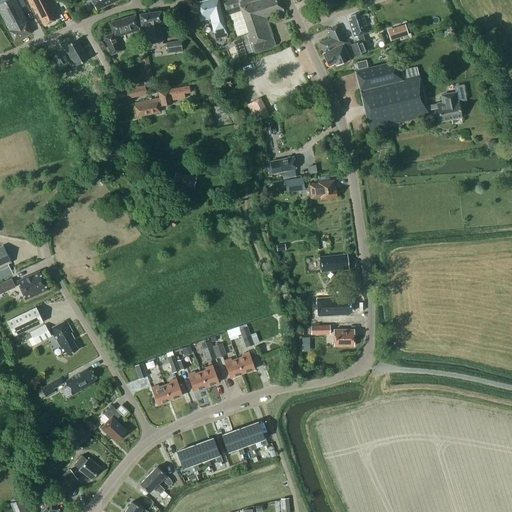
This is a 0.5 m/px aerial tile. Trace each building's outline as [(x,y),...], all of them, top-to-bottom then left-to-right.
[(23,14),(16,0),(6,0),(0,3),(0,11),(10,31),(9,31),(15,41),(31,33),(26,22),(22,15),(23,14)] [(27,0),(32,7),(33,7),(36,13),(37,12),(44,26),(57,19),(52,8),(54,7),(50,0),(27,0)] [(118,0),(92,0),(97,10),(118,0)] [(222,10),(219,0),(206,0),(196,2),(202,21),(210,19),(215,37),(229,32),(222,10)] [(228,15),(230,15),(237,36),(243,34),(249,32),(242,10),(240,11),(235,0),(223,0),(228,15)] [(235,0),(240,11),(242,10),(249,32),(243,34),(245,40),(242,41),(246,54),(247,54),(255,51),(256,52),(273,46),(276,43),(271,28),(267,16),(272,14),(272,15),(284,11),(279,0),(235,0)] [(163,40),(161,24),(163,24),(161,11),(140,14),(142,25),(145,25),(148,42),(163,40)] [(351,19),(349,20),(354,37),(357,36),(359,41),(351,44),(355,55),(356,56),(369,52),(362,34),(369,32),(364,15),(361,16),(359,13),(350,16),(351,19)] [(114,33),(104,37),(112,55),(119,51),(114,38),(140,30),(136,15),(109,23),(114,33)] [(405,24),(393,28),(397,39),(409,35),(405,24)] [(347,43),(339,25),(328,30),(331,37),(319,43),(324,53),(323,53),(329,66),(335,63),(336,65),(350,59),(344,44),(347,43)] [(88,59),(77,39),(64,47),(72,60),(72,59),(76,66),(88,59)] [(166,42),(168,54),(183,51),(181,39),(166,42)] [(242,39),(234,42),(238,57),(247,54),(246,54),(242,41),(242,39)] [(60,66),(66,63),(61,52),(54,55),(60,66)] [(366,60),(357,62),(358,69),(368,67),(366,60)] [(400,70),(398,61),(355,71),(369,129),(429,115),(428,110),(438,108),(441,121),(462,117),(459,101),(457,91),(441,94),(443,102),(437,103),(437,104),(427,105),(417,66),(400,70)] [(128,97),(146,93),(144,83),(133,85),(134,90),(127,91),(128,97)] [(171,100),(170,96),(185,94),(191,93),(190,86),(169,89),(158,92),(160,98),(134,103),(137,117),(160,112),(159,106),(172,104),(171,100)] [(247,104),(256,121),(269,114),(261,97),(247,104)] [(277,128),(276,121),(263,123),(265,131),(277,128)] [(271,160),(273,173),(282,171),(294,168),(298,167),(295,155),(271,160)] [(316,165),(308,166),(309,175),(317,173),(316,165)] [(294,168),(282,171),(283,178),(296,175),(294,168)] [(197,176),(176,171),(173,181),(194,186),(197,176)] [(303,177),(285,180),(286,186),(304,184),(303,177)] [(335,188),(334,180),(318,182),(318,183),(309,184),(311,198),(320,197),(321,199),(337,197),(336,188),(335,188)] [(0,277),(12,272),(8,264),(11,262),(3,246),(0,247),(0,277)] [(347,254),(319,256),(321,272),(349,269),(347,254)] [(48,289),(42,276),(39,271),(18,281),(26,299),(48,289)] [(12,278),(3,282),(6,289),(15,286),(12,278)] [(335,299),(335,298),(317,298),(318,316),(350,314),(350,311),(353,311),(353,300),(341,300),(341,298),(335,299)] [(43,321),(36,307),(7,321),(14,335),(43,321)] [(73,332),(66,320),(50,329),(64,354),(67,352),(68,355),(78,349),(73,339),(74,338),(71,333),(73,332)] [(32,337),(36,344),(51,336),(45,324),(30,332),(32,337)] [(311,333),(311,335),(330,334),(330,325),(303,325),(303,333),(311,333)] [(239,326),(227,330),(230,338),(238,335),(241,334),(240,329),(239,326)] [(251,335),(248,326),(240,329),(241,334),(246,347),(259,342),(255,333),(251,335)] [(354,346),(354,329),(334,329),(334,346),(354,346)] [(217,358),(210,340),(201,343),(208,361),(217,358)] [(226,354),(222,343),(213,346),(217,357),(226,354)] [(184,356),(193,353),(190,346),(182,348),(184,356)] [(237,358),(243,373),(255,368),(249,352),(242,355),(243,356),(237,358)] [(180,370),(174,354),(167,356),(173,372),(180,370)] [(183,358),(178,360),(177,360),(181,370),(187,367),(183,358)] [(243,373),(237,358),(233,360),(232,358),(224,361),(230,378),(243,373)] [(135,365),(139,378),(148,375),(143,362),(135,365)] [(201,372),(206,386),(219,382),(213,365),(206,368),(206,370),(201,372)] [(90,371),(88,368),(65,382),(73,395),(95,382),(93,380),(97,378),(92,370),(90,371)] [(194,391),(206,386),(201,372),(196,374),(195,372),(188,374),(194,391)] [(41,388),(46,397),(55,392),(53,389),(64,382),(61,377),(41,388)] [(165,385),(170,400),(183,395),(177,378),(170,381),(171,383),(165,385)] [(158,404),(170,400),(165,385),(159,387),(158,385),(152,388),(158,404)] [(101,428),(116,442),(127,430),(116,420),(122,414),(112,405),(104,414),(110,419),(101,428)] [(87,424),(94,431),(97,427),(90,421),(87,424)] [(258,422),(246,426),(252,442),(254,442),(261,439),(264,446),(268,445),(265,437),(264,437),(258,422)] [(252,442),(246,426),(234,431),(240,447),(242,446),(249,444),(252,451),(256,449),(254,442),(252,442)] [(240,447),(234,431),(222,435),(228,451),(237,448),(240,455),(244,453),(242,446),(240,447)] [(214,438),(201,443),(207,459),(209,458),(216,456),(218,463),(223,461),(220,453),(219,453),(214,438)] [(207,459),(201,443),(189,447),(195,463),(197,463),(204,460),(207,467),(211,465),(209,458),(207,459)] [(59,453),(64,456),(71,448),(66,444),(59,453)] [(195,463),(189,447),(177,452),(183,468),(193,464),(195,471),(199,470),(197,463),(195,463)] [(42,450),(31,458),(40,471),(51,463),(42,450)] [(87,460),(82,455),(74,465),(80,470),(74,474),(71,469),(56,480),(63,490),(78,479),(78,478),(85,474),(91,479),(101,468),(89,458),(87,460)] [(158,484),(158,483),(162,479),(170,486),(173,483),(171,479),(166,474),(166,475),(157,466),(149,475),(158,484)] [(34,489),(42,484),(34,473),(27,478),(34,489)] [(196,474),(188,477),(190,483),(198,480),(196,474)] [(158,484),(149,475),(140,484),(149,492),(154,487),(160,494),(164,489),(158,483),(158,484)] [(11,504),(13,511),(26,511),(21,499),(11,504)] [(58,509),(50,500),(45,504),(43,502),(39,501),(34,506),(39,511),(38,511),(61,511),(59,509),(58,509)] [(125,511),(149,511),(142,508),(132,502),(125,511)]
